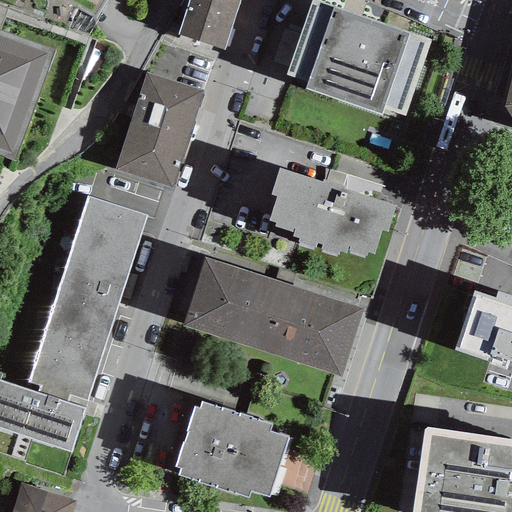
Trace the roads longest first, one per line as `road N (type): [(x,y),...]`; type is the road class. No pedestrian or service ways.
road 1 (residential): [(82,511),(250,0)]
road 2 (secondary): [(458,132),(334,511)]
